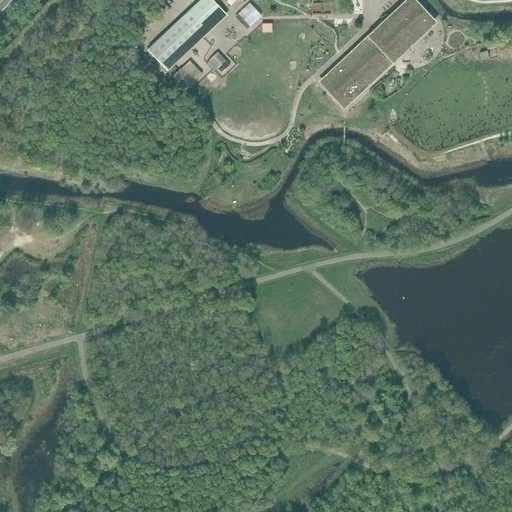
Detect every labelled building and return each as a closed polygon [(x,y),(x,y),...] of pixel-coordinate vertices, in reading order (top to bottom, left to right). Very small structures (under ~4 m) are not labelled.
[(163,53),(171,62),(195,39),(187,31),(198,20),(206,29),(224,12),(212,0),(200,0),(148,49),(157,58),(163,53)] [(406,0),(321,81),(331,92),(345,107),(356,97),(353,93),(432,19),(414,0),(406,0)] [(246,29),(257,20),(247,7),(237,15),(237,19),(246,29)] [(227,62),(218,53),(210,60),(219,69),(227,62)] [(189,62),(181,69),(193,83),(202,76),(189,62)] [(223,74),(231,66),(227,62),(219,69),(223,74)] [(173,76),(186,90),(193,83),(181,69),(173,76)]
